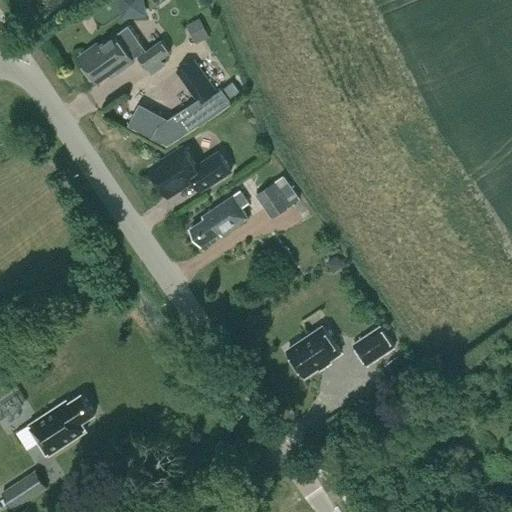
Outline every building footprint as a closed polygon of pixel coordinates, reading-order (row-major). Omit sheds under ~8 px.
[(120,0),(120,13),(145,13),(144,0),(120,0)] [(203,17),(192,22),(202,43),(211,38),(212,38),(203,17)] [(130,25),(100,46),(98,44),(80,56),(99,82),(120,67),(122,70),(136,61),(135,59),(140,56),(149,69),(172,52),(163,40),(148,51),(130,25)] [(195,58),(178,70),(201,103),(219,90),(195,58)] [(234,80),(224,87),(235,102),(245,95),(234,80)] [(141,102),(130,125),(174,145),(192,132),(185,122),(141,102)] [(197,166),(185,147),(152,168),(167,194),(193,178),(200,190),(231,171),(219,152),(197,166)] [(291,203),(275,181),(256,195),(272,217),(291,203)] [(248,216),(241,206),(249,200),(241,189),(203,215),(207,220),(191,230),(201,244),(219,231),(221,235),(248,216)] [(324,323),(288,348),(308,377),(344,352),(324,323)] [(380,329),(354,347),(368,367),(394,349),(380,329)] [(400,355),(389,362),(396,373),(407,366),(400,355)] [(84,393),(70,402),(68,399),(32,422),(51,453),(88,429),(83,422),(96,413),(84,393)] [(15,508),(49,486),(37,469),(3,491),(15,508)]
